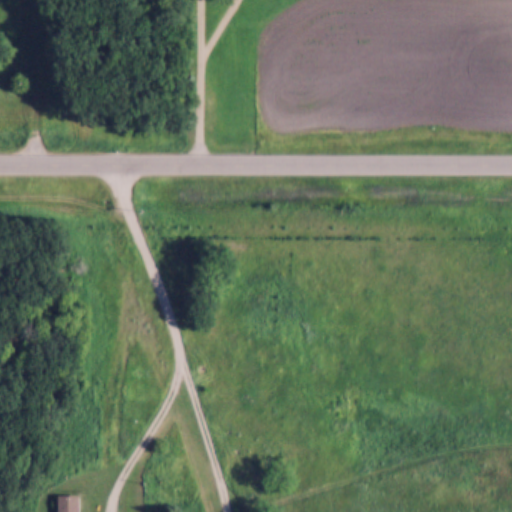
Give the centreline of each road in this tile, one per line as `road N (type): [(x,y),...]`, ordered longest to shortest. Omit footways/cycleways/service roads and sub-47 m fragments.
road 1 (tertiary): [(0,162),(511,162)]
road 2 (track): [(32,162),(32,0)]
